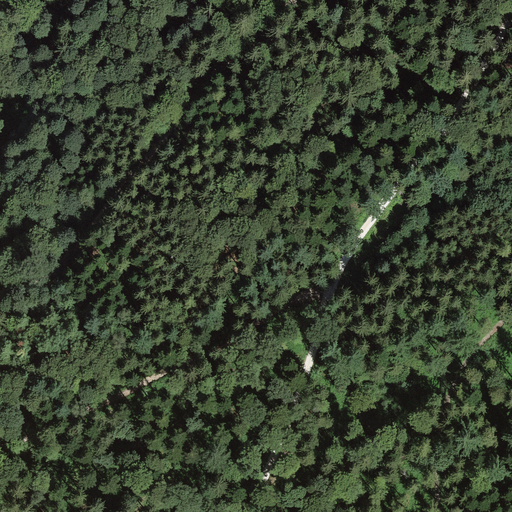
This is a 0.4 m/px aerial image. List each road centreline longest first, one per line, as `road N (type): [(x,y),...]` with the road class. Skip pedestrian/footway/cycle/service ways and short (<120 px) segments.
road 1 (track): [(0,289),(57,262),(217,70),(294,0)]
road 2 (track): [(0,444),(202,357),(281,307),(331,287)]
road 3 (track): [(331,287),(357,239),(453,117),(511,17)]
road 4 (track): [(249,511),(299,393),(331,287)]
road 5 (track): [(439,511),(435,453),(454,386),(511,311)]
